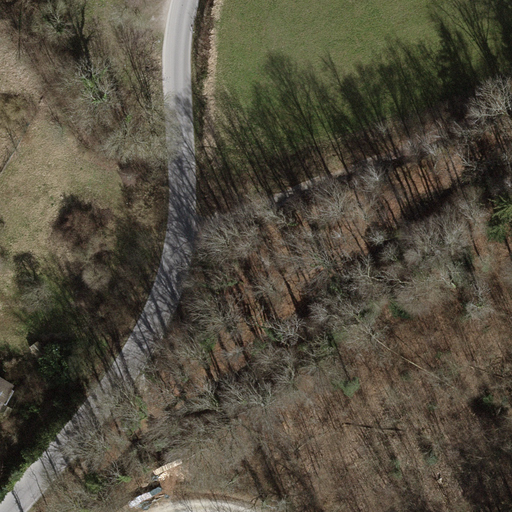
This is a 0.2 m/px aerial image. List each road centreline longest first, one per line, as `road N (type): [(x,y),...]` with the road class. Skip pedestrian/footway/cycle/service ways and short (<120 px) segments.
road 1 (unclassified): [(9,511),(141,341),(165,288),(182,200),(178,49),(187,0)]
road 2 (track): [(179,234),(422,144),(511,101)]
